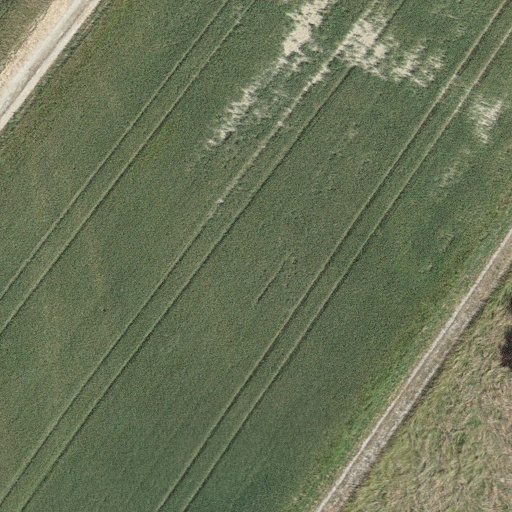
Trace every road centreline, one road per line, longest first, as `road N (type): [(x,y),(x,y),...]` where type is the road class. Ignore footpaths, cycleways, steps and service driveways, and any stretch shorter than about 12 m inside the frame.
road 1 (track): [(511,233),(320,511)]
road 2 (track): [(80,0),(0,104)]
